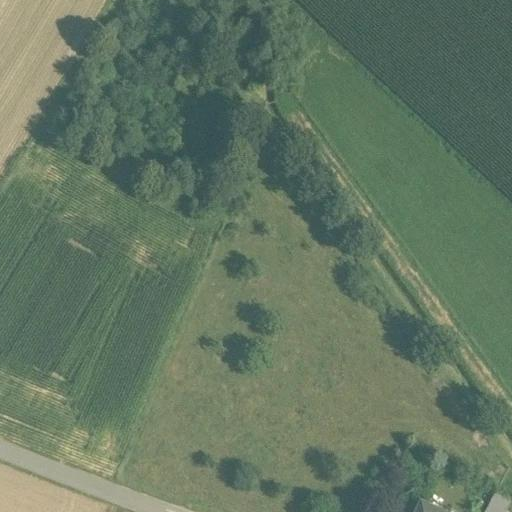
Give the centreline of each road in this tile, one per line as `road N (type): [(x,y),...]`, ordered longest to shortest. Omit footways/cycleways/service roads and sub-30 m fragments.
road 1 (track): [(287,103),(511,412)]
road 2 (unclassified): [(163,511),(0,448)]
